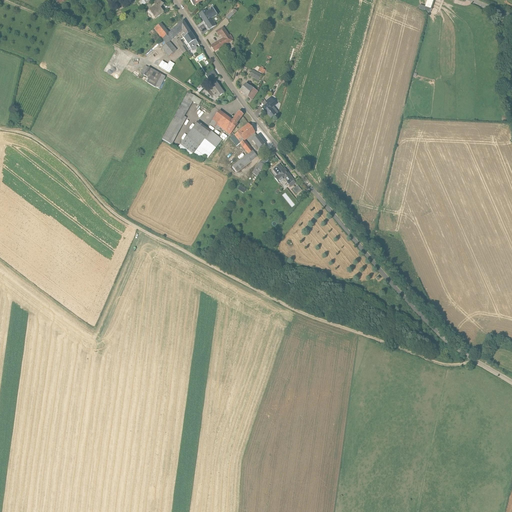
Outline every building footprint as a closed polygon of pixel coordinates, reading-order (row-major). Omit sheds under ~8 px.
[(153,19),(163,11),(160,8),(164,4),(162,3),(158,0),(157,0),(154,2),(156,4),(147,11),(153,19)] [(431,12),(434,0),(427,0),(426,6),(420,4),(419,8),(431,12)] [(205,10),(199,14),(209,30),(215,26),(211,19),(217,15),(212,8),(207,12),(205,10)] [(234,9),(225,18),(228,21),(236,12),(234,9)] [(170,42),(182,31),(184,34),(181,36),(183,38),(191,33),(183,21),(178,25),(169,33),(162,39),(166,44),(162,48),(169,56),(176,50),(170,42)] [(154,29),(162,39),(169,33),(161,23),(154,29)] [(211,47),(214,52),(231,40),(222,27),(215,32),(217,35),(220,33),(224,38),(211,47)] [(198,44),(191,33),(183,38),(191,49),(198,44)] [(184,46),(180,40),(177,43),(180,48),(183,54),(186,52),(182,46),(184,46)] [(163,61),(159,66),(169,73),(175,64),(171,61),(168,64),(163,61)] [(165,76),(145,66),(139,77),(159,87),(165,76)] [(259,81),(262,76),(252,70),(250,76),(259,81)] [(208,83),(216,77),(212,71),(204,77),(208,83)] [(216,98),(222,94),(217,87),(219,86),(216,82),(209,87),(211,90),(207,92),(211,98),(214,95),(216,98)] [(250,87),(246,84),(240,91),(251,100),(257,92),(250,87)] [(163,140),(173,145),(186,117),(193,102),(200,105),(202,100),(186,92),(163,140)] [(277,111),(273,106),(276,104),(270,98),(266,102),(267,104),(262,108),(264,111),(265,110),(271,118),(276,114),(275,113),(277,111)] [(232,121),(219,111),(210,124),(215,128),(217,125),(230,135),(238,125),(236,124),(243,115),(239,112),(232,121)] [(208,160),(223,139),(198,121),(180,147),(192,155),(193,154),(201,160),(204,156),(208,160)] [(252,151),(244,141),(255,132),(249,124),(234,135),(235,135),(230,138),(237,146),(241,143),(246,151),(248,154),(247,155),(232,166),(237,172),(257,156),(253,151),(252,151)] [(259,154),(267,148),(258,136),(253,140),(256,145),(253,147),(256,151),(256,150),(259,154)] [(252,173),(258,177),(265,166),(260,162),(252,173)] [(285,172),(279,165),(273,170),(277,176),(274,178),(279,183),(284,179),(288,184),(289,184),(291,187),(295,183),(293,181),(294,180),(288,173),(287,174),(285,172)] [(291,187),(297,193),(301,189),(296,183),(291,187)]
